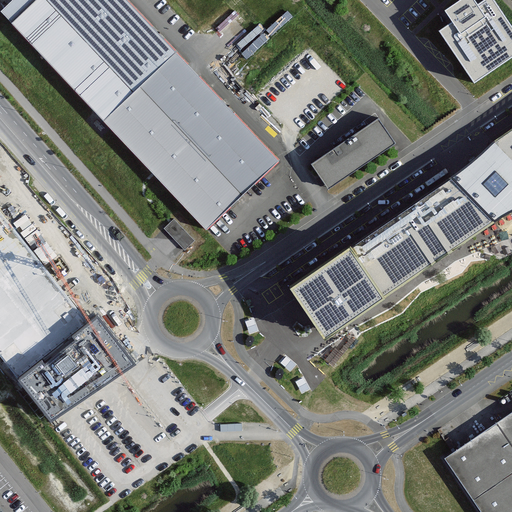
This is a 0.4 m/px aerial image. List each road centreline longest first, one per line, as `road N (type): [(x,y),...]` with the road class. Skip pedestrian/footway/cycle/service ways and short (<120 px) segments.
road 1 (unclassified): [(511,95),(270,259)]
road 2 (tertiary): [(0,111),(126,257)]
